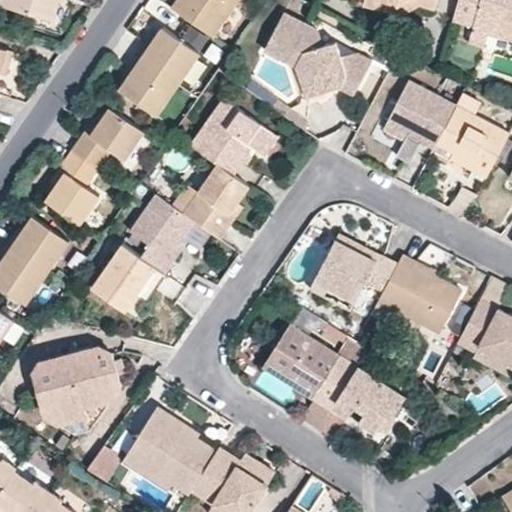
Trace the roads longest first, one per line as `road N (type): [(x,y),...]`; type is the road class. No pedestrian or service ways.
road 1 (residential): [(511,260),(340,174),(310,191),(204,344),(208,372),(221,384),(404,505)]
road 2 (residential): [(0,179),(120,0)]
road 3 (residential): [(511,427),(404,505)]
